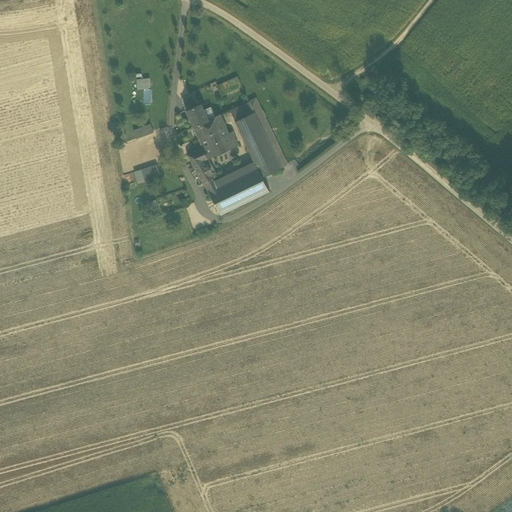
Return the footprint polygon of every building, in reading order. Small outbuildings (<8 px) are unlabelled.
[(217,86),(222,95),(242,86),(237,77),(217,86)] [(132,81),(132,90),(154,88),(153,78),(132,81)] [(181,98),(186,110),(199,105),(193,93),(181,98)] [(230,111),(235,122),(254,112),(249,102),(230,111)] [(186,110),(194,128),(209,121),(208,120),(201,104),(199,105),(186,110)] [(260,110),(254,112),(281,168),(287,166),(260,110)] [(235,122),(257,168),(258,168),(262,178),(281,169),(281,168),(254,112),(235,122)] [(221,115),(208,120),(209,121),(194,128),(202,148),(207,158),(237,145),(232,132),(228,133),(226,127),(221,115)] [(133,131),(136,139),(153,132),(150,125),(133,131)] [(187,155),(204,184),(214,178),(204,161),(208,159),(207,158),(202,148),(187,155)] [(141,170),(144,180),(160,175),(156,165),(141,170)] [(269,192),(262,178),(258,168),(257,168),(208,192),(221,215),(269,192)]
